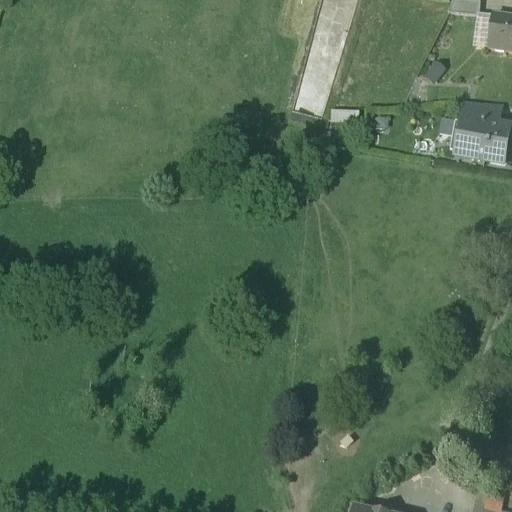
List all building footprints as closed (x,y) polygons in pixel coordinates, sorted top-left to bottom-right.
[(479,6),(454,5),(448,17),(478,19),(479,6)] [(511,24),(493,22),(491,33),(490,43),(488,54),(511,57),(511,24)] [(475,41),(490,43),(491,33),(477,31),(475,41)] [(502,110),(470,108),(466,108),(463,125),(498,131),(502,110)] [(498,131),(463,125),(459,148),(474,151),(472,163),(504,169),(509,144),(504,143),(505,132),(498,131)] [(499,511),(502,502),(479,497),(475,511),(499,511)]
